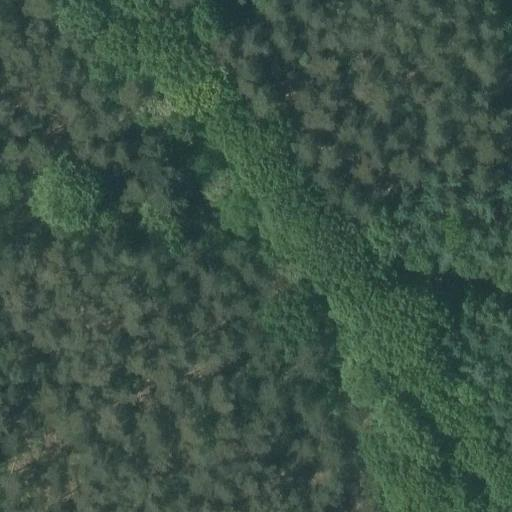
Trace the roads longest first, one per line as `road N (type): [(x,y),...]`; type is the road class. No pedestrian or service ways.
road 1 (track): [(490,511),(304,230),(124,0)]
road 2 (track): [(511,277),(304,230),(0,188)]
